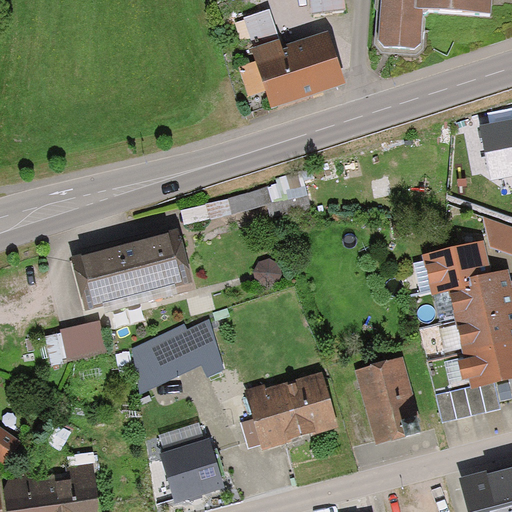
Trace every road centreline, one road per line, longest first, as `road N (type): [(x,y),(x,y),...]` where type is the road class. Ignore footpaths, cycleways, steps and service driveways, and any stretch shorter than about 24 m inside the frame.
road 1 (secondary): [(360,116),(0,227)]
road 2 (residential): [(246,511),(511,445)]
road 3 (secondary): [(511,67),(360,116)]
